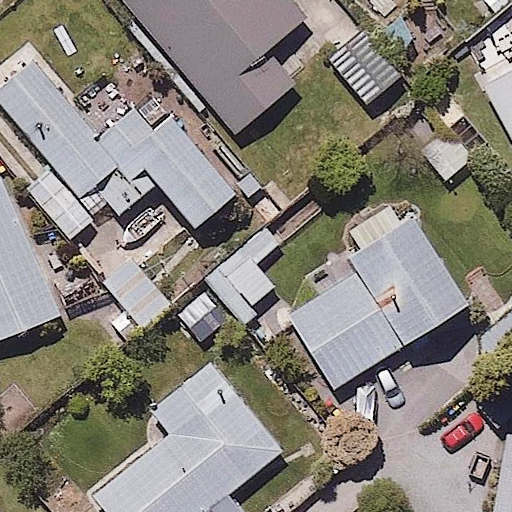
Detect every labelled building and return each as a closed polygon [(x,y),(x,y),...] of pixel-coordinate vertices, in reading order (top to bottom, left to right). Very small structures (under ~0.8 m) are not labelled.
[(107,0),(107,2),(226,138),(295,78),(266,46),(306,11),(296,0),(107,0)] [(408,70),(363,20),(325,54),(370,104),(408,70)] [(125,213),(164,178),(199,217),(244,177),(153,78),(112,115),(44,40),(0,79),(0,96),(51,154),(24,179),(75,234),(113,199),(125,213)] [(511,59),(482,75),(511,130),(511,59)] [(0,333),(81,300),(60,244),(41,252),(17,186),(0,167),(0,333)] [(359,239),(277,289),(334,381),(469,297),(401,187),(348,220),(359,239)] [(133,245),(117,225),(87,250),(127,297),(102,318),(123,343),(177,298),(164,283),(199,253),(168,216),(133,245)] [(262,257),(287,238),(271,218),(204,272),(239,315),(282,281),(262,257)] [(89,495),(102,511),(243,511),(224,489),(277,445),(205,359),(149,406),(168,428),(89,495)] [(511,511),(511,421),(504,421),(498,511),(511,511)]
